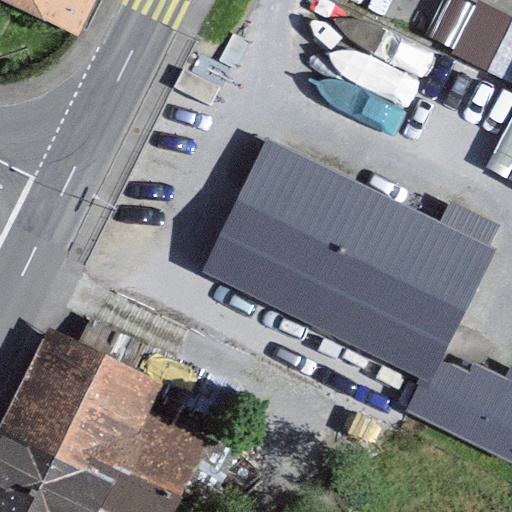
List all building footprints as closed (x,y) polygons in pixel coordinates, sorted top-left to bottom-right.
[(8,0),(84,34),(100,0),(8,0)] [(511,10),(511,13),(483,0),(442,0),(428,29),(490,59),(487,64),(511,76),(511,10)] [(505,228),(450,202),(439,225),(264,141),(199,275),(420,381),(429,385),(440,362),(505,228)] [(158,386),(42,332),(0,419),(0,511),(172,511),(208,438),(147,410),(158,386)] [(429,385),(420,381),(404,415),(511,466),(511,365),(509,364),(502,379),(473,365),(468,376),(440,362),(429,385)]
